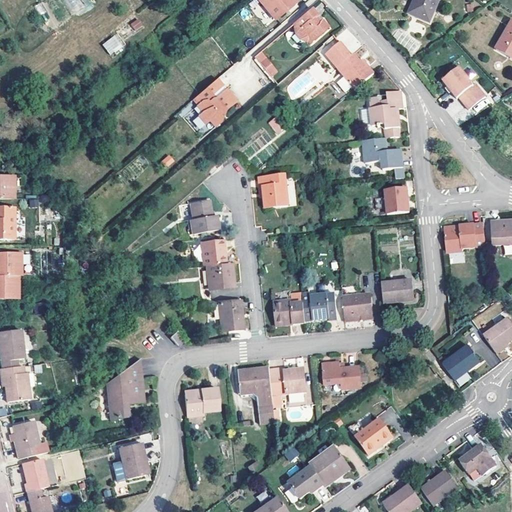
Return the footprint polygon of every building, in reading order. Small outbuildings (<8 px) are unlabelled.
[(78,0),(63,0),(71,14),(83,7),(78,0)] [(256,0),(274,20),(295,3),(293,0),(256,0)] [(415,1),(409,14),(430,23),(439,0),(416,0),(415,2),(415,1)] [(310,8),(292,24),(294,27),(295,35),(299,40),(308,41),(310,43),(327,28),(320,21),(318,22),(315,18),(317,16),(310,8)] [(134,31),(142,25),(137,19),(130,25),(134,31)] [(496,50),(511,58),(511,21),(496,50)] [(353,53),(362,45),(346,28),(337,37),(353,53)] [(116,33),(101,44),(111,56),(126,45),(116,33)] [(325,55),(336,68),(351,56),(339,43),(325,55)] [(336,68),(355,90),(371,76),(353,54),(351,56),(336,68)] [(268,74),(274,69),(269,63),(268,64),(264,60),(259,64),(268,74)] [(458,68),(442,81),(456,99),(458,98),(465,92),(470,98),(462,104),(468,111),(484,98),(479,91),(477,92),(458,68)] [(346,93),(352,87),(343,76),(336,82),(346,93)] [(216,79),(195,97),(199,103),(196,105),(202,112),(198,115),(206,124),(210,122),(215,128),(221,123),(225,110),(235,102),(225,90),(223,91),(220,88),(222,87),(216,79)] [(401,100),(400,92),(386,94),(387,101),(401,100)] [(465,92),(458,98),(462,104),(470,98),(465,92)] [(401,100),(387,101),(381,102),(381,99),(369,100),(371,127),(383,126),(385,139),(400,137),(398,119),(397,120),(396,110),(402,110),(401,100)] [(278,134),(286,128),(277,117),(269,123),(278,134)] [(385,139),(362,141),(365,164),(381,162),(382,171),(395,170),(403,169),(401,151),(387,152),(385,139)] [(166,169),(173,162),(168,156),(160,163),(166,169)] [(403,169),(395,170),(396,180),(404,180),(403,169)] [(14,177),(0,176),(0,198),(14,198),(14,177)] [(263,189),(264,199),(265,209),(288,207),(285,177),(259,179),(260,190),(263,189)] [(406,189),(384,192),(386,215),(408,213),(406,189)] [(29,209),(38,208),(37,201),(29,201),(29,209)] [(216,216),(212,216),(210,201),(192,203),(193,219),(191,219),(193,233),(218,230),(216,216)] [(13,213),(0,212),(0,244),(12,245),(13,213)] [(511,222),(491,223),(492,246),(511,244),(511,222)] [(459,231),(444,232),(446,254),(462,252),(462,250),(485,247),(483,224),(459,227),(459,231)] [(207,267),(226,265),(223,240),(201,242),(204,267),(207,267)] [(0,258),(0,280),(17,281),(19,281),(19,259),(0,258)] [(226,265),(207,267),(210,289),(232,286),(230,265),(226,265)] [(0,304),(17,304),(17,281),(0,280),(0,304)] [(381,284),(383,305),(398,304),(397,301),(413,299),(411,281),(381,284)] [(328,320),(328,321),(336,321),(334,295),(310,297),(310,295),(302,296),(302,305),(304,322),(323,320),(328,320)] [(342,298),(344,322),(371,318),(368,295),(342,298)] [(243,330),(241,300),(217,302),(220,332),(243,330)] [(273,304),(275,324),(292,322),(293,326),(304,325),(304,322),(302,305),(291,306),(290,302),(273,304)] [(45,314),(43,303),(33,305),(35,316),(45,314)] [(511,325),(508,320),(484,337),(495,354),(511,341),(511,325)] [(0,347),(0,353),(2,370),(17,367),(16,361),(24,359),(20,330),(0,332),(0,342),(1,348),(0,347)] [(183,340),(176,333),(170,338),(176,345),(183,340)] [(178,348),(186,342),(183,340),(176,345),(178,348)] [(511,342),(497,355),(502,361),(511,352),(511,342)] [(467,347),(443,365),(455,383),(480,365),(467,347)] [(137,362),(107,384),(112,418),(128,416),(126,405),(142,402),(137,362)] [(344,369),(339,370),(339,364),(321,366),(323,386),(340,385),(341,390),(361,389),(359,368),(344,369)] [(0,377),(3,377),(4,387),(6,403),(29,400),(26,374),(23,375),(22,367),(17,367),(2,370),(0,369),(0,377)] [(269,371),(269,369),(238,372),(240,396),(253,395),(257,399),(260,425),(279,423),(278,411),(273,411),(273,406),(272,399),(272,396),(269,371)] [(269,371),(272,396),(306,393),(304,370),(284,372),(283,369),(269,371)] [(215,388),(199,390),(200,395),(185,396),(187,419),(203,416),(203,412),(218,410),(215,388)] [(343,424),(339,419),(334,422),(338,428),(343,424)] [(357,439),(367,453),(377,445),(378,448),(392,438),(379,419),(364,430),(366,433),(357,439)] [(13,439),(17,460),(33,457),(31,449),(38,447),(38,445),(32,422),(12,427),(15,439),(13,439)] [(355,436),(357,439),(366,433),(364,430),(355,436)] [(45,443),(38,445),(38,447),(31,449),(33,457),(47,453),(45,443)] [(126,480),(145,476),(141,459),(144,458),(141,443),(118,449),(121,463),(114,464),(118,482),(126,480)] [(369,455),(378,448),(377,445),(367,453),(369,455)] [(325,486),(326,488),(333,482),(332,481),(350,468),(335,447),(310,465),(311,467),(325,486)] [(477,469),(482,476),(495,467),(481,447),(460,462),(469,475),(477,469)] [(291,463),(300,456),(295,449),(285,457),(291,463)] [(141,459),(145,476),(149,475),(144,458),(141,459)] [(39,461),(21,465),(25,485),(24,486),(26,494),(38,491),(46,489),(39,461)] [(248,468),(251,473),(257,470),(255,467),(259,464),(258,461),(248,468)] [(300,500),(309,493),(314,490),(316,492),(325,486),(311,467),(293,480),(292,488),(300,500)] [(332,481),(333,482),(351,470),(350,468),(332,481)] [(422,490),(435,507),(459,489),(447,472),(422,490)] [(400,496),(385,506),(389,511),(410,511),(422,503),(410,485),(398,494),(400,496)] [(38,491),(26,494),(30,511),(49,511),(46,498),(40,499),(38,491)] [(384,504),(385,506),(400,496),(398,494),(384,504)] [(288,511),(277,497),(256,511),(288,511)]
